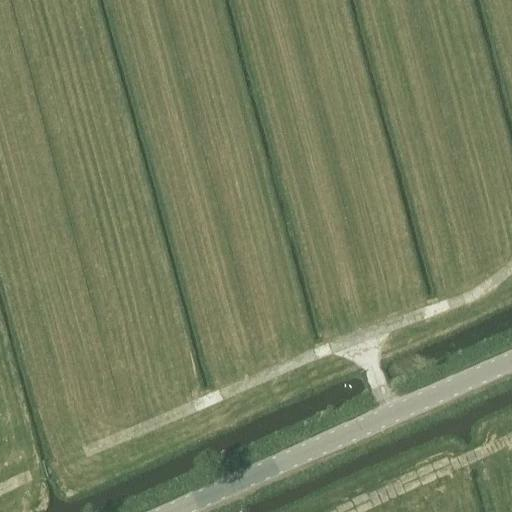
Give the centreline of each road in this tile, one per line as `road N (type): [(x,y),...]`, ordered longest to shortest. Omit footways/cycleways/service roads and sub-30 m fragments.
road 1 (track): [(0,494),(296,360),(443,308),(511,267)]
road 2 (unclassified): [(174,511),(511,365)]
road 3 (track): [(342,511),(511,437)]
